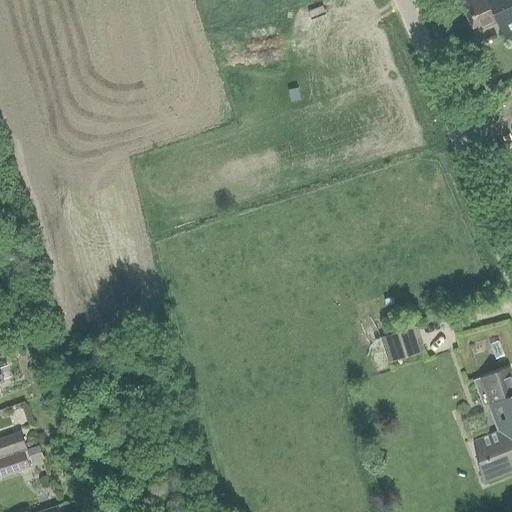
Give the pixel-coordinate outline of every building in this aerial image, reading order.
[(505,40),(511,36),(511,0),(459,0),(474,33),(497,23),(505,40)] [(425,351),(417,326),(380,338),(388,363),(425,351)] [(485,398),(498,431),(473,441),(481,463),(474,465),(481,484),(511,471),(511,373),(509,367),(474,380),(482,399),(485,398)] [(0,456),(25,448),(20,432),(0,439),(0,456)] [(0,478),(30,468),(23,450),(0,458),(0,478)]
